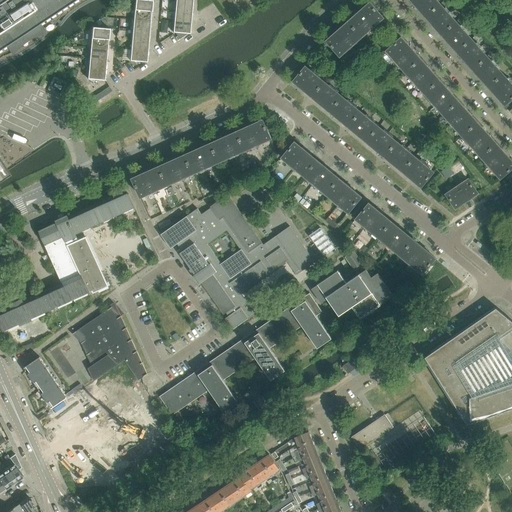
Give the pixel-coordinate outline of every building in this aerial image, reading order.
[(0,0),(0,49),(7,45),(11,52),(12,53),(19,44),(29,40),(33,35),(33,34),(44,32),(44,31),(43,31),(38,24),(74,0),(0,0)] [(151,0),(134,0),(134,9),(151,11),(152,0),(151,0)] [(426,16),(440,4),(436,0),(411,0),(416,6),(423,13),(426,16)] [(175,1),(174,11),(191,13),(192,3),(175,1)] [(370,2),(348,21),(362,36),(383,17),(370,2)] [(442,34),(456,21),(440,4),(426,16),(429,20),(431,22),(435,27),(442,34)] [(134,9),(133,19),(150,21),(151,12),(151,11),(134,9)] [(174,11),(174,21),(191,23),(191,13),(174,11)] [(133,19),(132,30),(149,31),(150,21),(133,19)] [(174,21),(173,32),(175,32),(179,39),(188,33),(189,34),(190,34),(191,23),(174,21)] [(348,21),(327,40),(340,56),(362,36),(348,21)] [(472,39),(456,21),(442,34),(448,41),(454,48),(457,52),(472,39)] [(92,27),(91,38),(108,39),(109,29),(92,27)] [(132,30),(131,40),(148,41),(149,31),(132,30)] [(401,37),(386,51),(405,72),(420,59),(401,37)] [(91,38),(90,48),(107,49),(108,40),(108,39),(91,38)] [(487,57),(472,39),(457,52),(460,55),(467,63),(468,64),(473,70),(487,57)] [(131,40),(130,50),(147,51),(148,41),(131,40)] [(90,48),(89,58),(106,59),(107,49),(90,48)] [(130,50),(129,60),(147,62),(147,51),(130,50)] [(486,83),(489,87),(503,74),(487,57),(473,70),(479,76),(486,83)] [(89,58),(88,68),(105,70),(106,59),(89,58)] [(405,72),(424,93),(439,80),(420,59),(405,72)] [(309,94),(312,96),(324,82),(306,67),(305,66),(293,81),(300,87),(309,94)] [(88,68),(87,79),(104,80),(105,70),(88,68)] [(511,84),(503,74),(489,87),(492,91),(499,98),(505,105),(511,98),(511,84)] [(54,77),(48,89),(60,95),(65,83),(54,77)] [(42,80),(39,86),(44,88),(47,82),(42,80)] [(424,93),(443,115),(458,101),(439,80),(424,93)] [(342,97),(324,82),(312,96),(315,99),(324,107),(330,111),(342,97)] [(336,116),(345,124),(348,126),(360,112),(342,97),(330,111),(336,116)] [(458,101),(443,115),(462,136),(478,122),(458,101)] [(348,126),(352,129),(361,137),(366,141),(379,127),(360,112),(348,126)] [(263,120),(237,131),(245,150),(271,138),(263,120)] [(478,122),(462,136),(481,157),(497,144),(478,122)] [(379,127),(366,141),(372,146),(379,152),(381,154),(385,157),(397,142),(379,127)] [(237,131),(211,143),(219,162),(245,150),(237,131)] [(282,157),(304,176),(317,160),(295,142),(282,157)] [(397,142),(385,157),(388,159),(397,167),(403,172),(415,157),(397,142)] [(211,143),(185,155),(193,173),(219,162),(211,143)] [(511,161),(497,144),(481,157),(501,178),(511,168),(511,161)] [(185,155),(159,167),(167,185),(193,173),(185,155)] [(415,157),(403,172),(408,176),(418,184),(421,187),(431,174),(433,172),(415,157)] [(0,177),(9,172),(6,168),(0,159),(0,177)] [(317,160),(304,176),(326,194),(339,179),(317,160)] [(159,167),(133,178),(141,197),(167,185),(159,167)] [(449,167),(442,172),(446,179),(454,174),(449,167)] [(361,197),(339,179),(326,194),(349,212),(361,197)] [(468,179),(446,194),(455,208),(478,193),(468,179)] [(68,215),(56,221),(57,223),(54,224),(49,226),(50,226),(39,231),(62,283),(64,288),(83,279),(89,292),(93,291),(94,292),(108,286),(102,271),(102,272),(101,270),(100,268),(101,268),(86,236),(78,240),(75,234),(135,207),(129,194),(126,195),(124,191),(68,216),(68,215)] [(199,210),(198,208),(197,209),(181,220),(161,234),(171,248),(177,244),(183,251),(180,253),(181,253),(195,274),(194,275),(199,283),(201,282),(224,315),(226,313),(229,316),(225,319),(228,323),(232,329),(248,318),(248,319),(259,312),(257,309),(251,300),(246,303),(240,294),(246,290),(270,273),(274,269),(275,270),(287,261),(288,263),(297,275),(315,262),(290,226),(267,242),(264,245),(228,194),(219,200),(211,206),(210,206),(211,208),(205,212),(202,214),(200,212),(199,210)] [(356,219),(378,237),(391,222),(369,203),(356,219)] [(328,217),(325,221),(335,228),(338,225),(328,217)] [(413,240),(391,222),(378,237),(401,255),(413,240)] [(320,228),(309,235),(324,256),(335,248),(320,228)] [(147,238),(143,240),(149,253),(153,251),(147,238)] [(413,240),(401,255),(423,274),(435,258),(413,240)] [(363,245),(360,249),(364,253),(368,248),(363,245)] [(354,251),(345,257),(353,269),(362,263),(354,251)] [(49,254),(43,257),(47,264),(52,262),(49,254)] [(338,270),(311,289),(321,303),(328,299),(339,315),(352,306),(360,318),(394,296),(378,273),(371,277),(366,269),(351,280),(352,281),(351,282),(348,284),(338,270)] [(11,304),(13,311),(0,316),(0,323),(3,331),(20,323),(20,325),(31,320),(31,319),(89,292),(83,279),(64,288),(62,283),(23,301),(22,299),(20,300),(19,301),(18,299),(13,302),(14,303),(12,304),(12,303),(11,304)] [(297,280),(288,287),(291,292),(301,285),(297,280)] [(225,412),(239,402),(223,380),(256,358),(271,380),(285,370),(270,348),(302,326),(318,348),(332,338),(316,316),(322,312),(309,293),(243,339),(160,396),(173,415),(209,390),(225,412)] [(91,362),(88,364),(89,368),(89,369),(90,369),(95,380),(94,380),(94,381),(124,360),(125,360),(138,380),(144,376),(148,374),(148,373),(147,373),(142,363),(143,362),(142,362),(137,351),(138,351),(137,350),(137,351),(132,340),(132,339),(131,339),(126,328),(127,328),(127,327),(126,328),(121,317),(122,316),(121,315),(120,316),(112,308),(112,307),(72,334),(73,334),(74,334),(82,342),(81,343),(82,344),(82,343),(87,354),(87,355),(88,355),(91,362)] [(511,357),(507,350),(500,339),(511,330),(511,321),(496,308),(425,357),(467,424),(511,408),(511,357)] [(34,343),(25,346),(28,351),(36,347),(34,343)] [(40,357),(24,367),(25,368),(26,370),(25,370),(32,377),(36,386),(37,386),(38,387),(38,388),(54,377),(40,357)] [(358,366),(356,364),(358,362),(355,358),(343,366),(346,371),(349,369),(350,371),(354,369),(358,366)] [(51,407),(52,408),(68,397),(54,377),(38,388),(39,390),(46,397),(50,406),(50,405),(51,407)] [(81,383),(72,390),(75,394),(84,388),(81,383)] [(101,445),(99,448),(100,451),(123,469),(126,470),(129,469),(168,442),(169,440),(168,437),(152,414),(150,412),(147,413),(101,445)] [(361,448),(393,427),(385,414),(372,423),(352,437),(360,449),(361,449),(361,448)] [(312,440),(311,436),(309,431),(295,437),(298,445),(312,440)] [(298,445),(300,449),(295,451),(297,456),(316,448),(312,440),(298,445)] [(316,448),(297,456),(299,461),(304,459),(305,463),(319,457),(316,448)] [(269,454),(255,464),(264,478),(279,469),(269,454)] [(4,462),(8,468),(17,481),(23,477),(7,455),(4,457),(6,460),(4,462)] [(305,463),(307,467),(302,469),(304,474),(323,466),(319,457),(305,463)] [(0,463),(0,469),(11,485),(17,481),(8,468),(4,462),(1,464),(0,463)] [(382,463),(376,467),(383,477),(388,473),(387,472),(382,463)] [(241,474),(241,476),(250,488),(264,478),(255,464),(240,474),(241,474)] [(323,466),(304,474),(306,479),(311,477),(313,481),(327,475),(323,466)] [(298,467),(288,470),(289,473),(290,475),(299,471),(298,467)] [(0,469),(0,481),(5,489),(11,485),(0,469)] [(313,481),(314,484),(309,486),(311,491),(330,484),(327,475),(313,481)] [(241,476),(227,485),(237,499),(251,490),(250,488),(241,476)] [(330,484),(311,491),(313,496),(318,494),(320,498),(334,492),(330,484)] [(227,485),(213,495),(223,509),(237,499),(227,485)] [(334,492),(320,498),(321,502),(317,504),(319,509),(337,501),(334,492)] [(290,498),(278,506),(279,508),(293,499),(291,493),(288,494),(290,498)] [(213,495),(199,504),(204,511),(218,511),(223,509),(213,495)] [(28,498),(19,504),(25,511),(34,511),(35,511),(30,499),(28,498)] [(286,506),(288,509),(296,504),(294,501),(286,506)] [(337,501),(319,509),(319,511),(324,511),(325,511),(336,511),(341,510),(337,501)]
